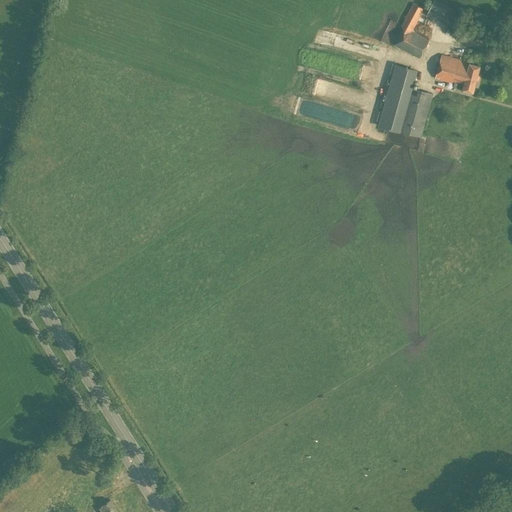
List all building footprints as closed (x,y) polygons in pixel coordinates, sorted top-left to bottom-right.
[(429,16),(455,25),(460,10),(435,1),(429,16)] [(394,45),(420,58),(430,41),(412,31),(424,9),(412,3),(400,26),(404,27),(394,45)] [(480,66),(469,63),(469,62),(441,54),(434,78),(454,84),(453,87),(462,90),(473,92),(480,66)] [(384,126),(421,137),(433,93),(410,88),(415,73),(401,68),(397,82),(392,98),(384,126)] [(117,511),(110,500),(101,505),(105,511),(117,511)]
